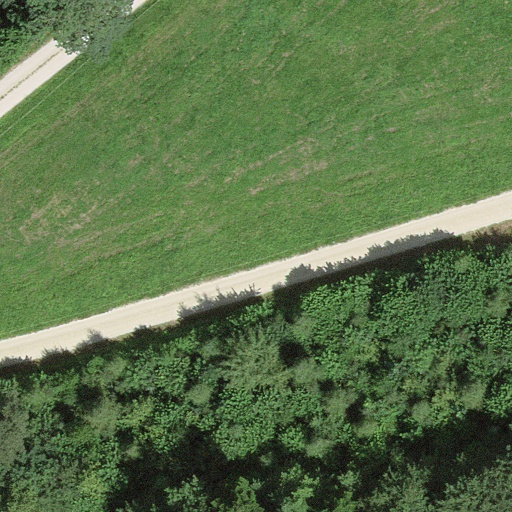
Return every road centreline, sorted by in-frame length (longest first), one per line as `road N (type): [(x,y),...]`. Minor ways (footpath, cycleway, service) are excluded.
road 1 (track): [(0,346),(511,207)]
road 2 (track): [(121,0),(0,97)]
